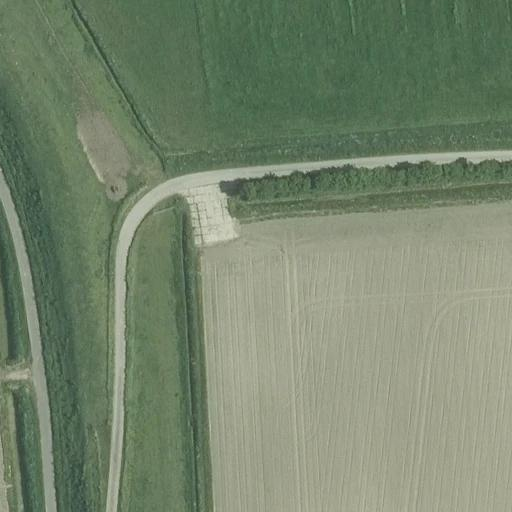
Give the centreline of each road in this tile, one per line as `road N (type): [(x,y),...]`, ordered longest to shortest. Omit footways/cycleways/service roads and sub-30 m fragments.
road 1 (unclassified): [(511,160),(221,175),(162,189),(137,210),(119,239),(109,511)]
road 2 (unclassified): [(52,511),(45,418),(0,210)]
